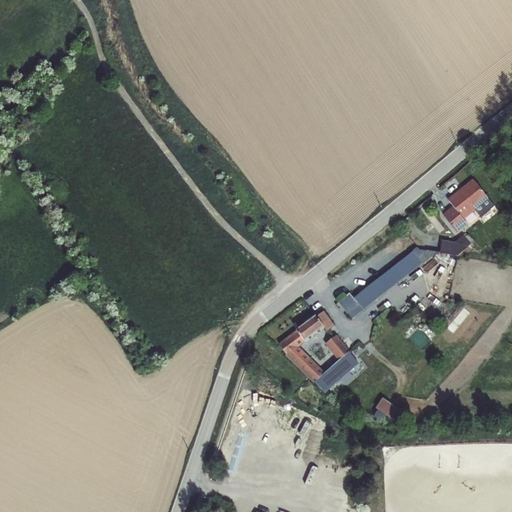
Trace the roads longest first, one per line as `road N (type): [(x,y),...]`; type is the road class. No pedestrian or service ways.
road 1 (tertiary): [(177,511),(228,363),(251,323),(511,111)]
road 2 (track): [(77,0),(110,74),(206,204),(295,289)]
road 3 (track): [(121,0),(141,70),(248,200),(324,266)]
road 4 (track): [(238,341),(334,418),(362,427),(511,427)]
road 5 (unknown): [(309,278),(349,325),(419,274)]
